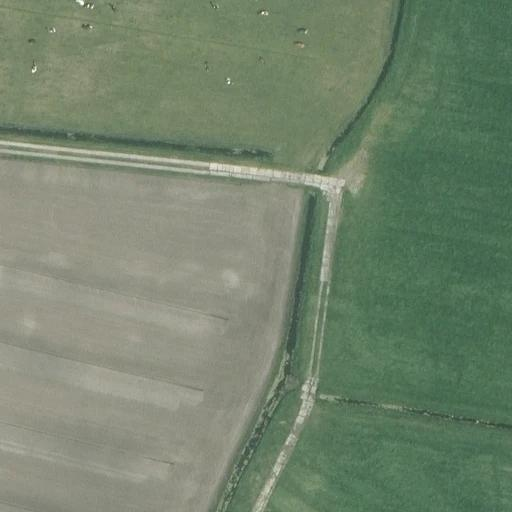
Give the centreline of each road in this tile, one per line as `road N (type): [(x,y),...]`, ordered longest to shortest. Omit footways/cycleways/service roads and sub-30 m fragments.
road 1 (track): [(255,511),(308,397),(332,201),(321,187),(297,183),(0,147)]
road 2 (track): [(321,187),(511,94)]
